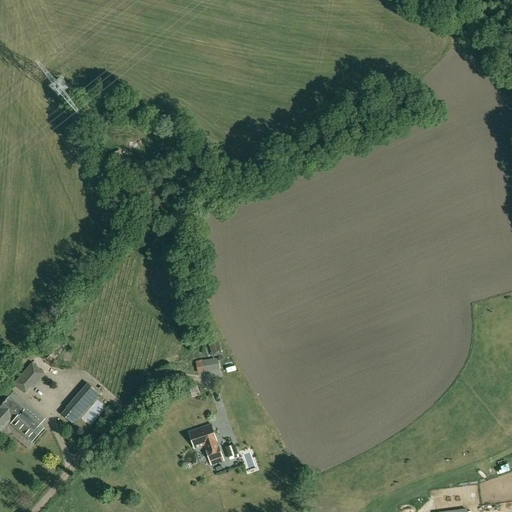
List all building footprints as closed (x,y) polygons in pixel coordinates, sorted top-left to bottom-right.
[(124,159),(120,150),(112,154),(120,170),(130,165),(127,158),(124,159)] [(219,357),(175,365),(177,373),(191,370),(192,374),(221,369),(219,357)] [(12,386),(24,397),(45,373),(33,362),(12,386)] [(192,398),(201,395),(198,385),(190,388),(192,398)] [(73,411),(83,420),(105,395),(95,386),(73,411)] [(11,416),(13,419),(27,404),(13,392),(0,407),(1,408),(0,409),(0,430),(6,424),(5,423),(11,416)] [(29,438),(30,438),(32,441),(43,429),(39,425),(44,419),(27,404),(13,419),(15,420),(12,423),(23,432),(23,433),(23,434),(28,438),(29,438)] [(217,441),(212,424),(190,432),(195,448),(205,445),(212,465),(224,461),(219,447),(217,441)] [(227,448),(231,460),(239,457),(235,445),(227,448)]
